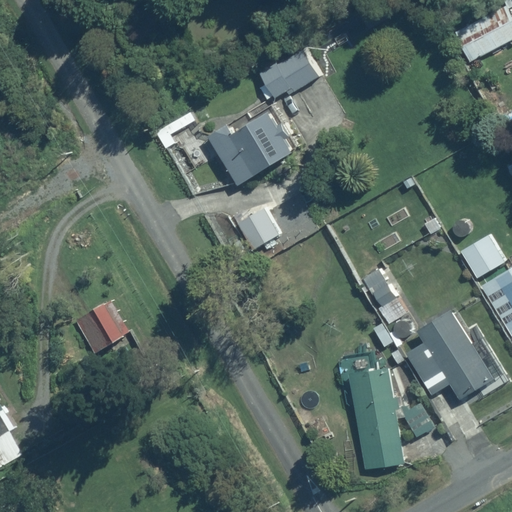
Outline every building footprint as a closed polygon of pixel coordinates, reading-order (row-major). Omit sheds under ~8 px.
[(511,2),(505,6),(455,30),(470,61),(511,40),(511,2)] [(307,45),(302,48),(264,70),(278,94),(293,86),(295,91),(324,73),(307,45)] [(212,134),(214,137),(243,185),(301,149),(270,99),(212,134)] [(511,250),(500,230),(496,233),(466,249),(511,331),(511,250)] [(389,264),(382,267),(368,275),(393,323),(415,311),(389,264)] [(75,315),(78,321),(94,349),(118,336),(119,338),(149,321),(131,289),(105,304),(102,300),(75,315)] [(430,339),(429,340),(413,349),(435,390),(458,378),(468,397),(480,391),(485,399),(511,383),(511,372),(490,332),(477,339),(460,309),(424,329),(430,339)] [(340,354),(341,359),(348,401),(357,399),(369,468),(412,461),(405,416),(410,415),(412,414),(411,409),(404,363),(362,370),(359,351),(340,354)] [(0,467),(29,451),(5,411),(8,409),(0,396),(0,467)]
